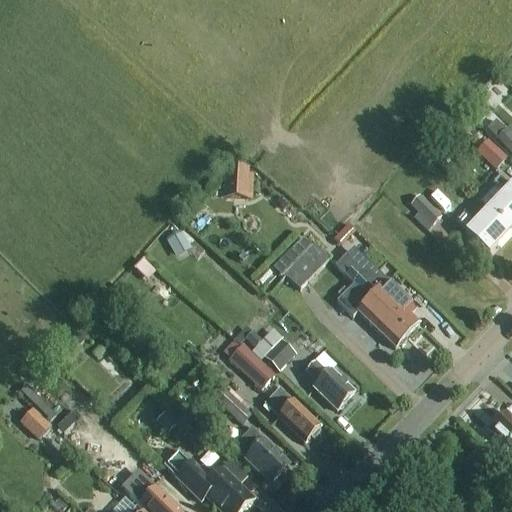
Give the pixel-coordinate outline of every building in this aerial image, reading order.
[(495,142),(511,158),(511,138),(506,132),(505,132),(496,123),(487,132),(496,141),(495,142)] [(506,160),(487,143),(476,155),(495,172),(506,160)] [(225,200),(247,201),(247,193),(252,193),(253,178),(247,178),(247,177),(226,176),(225,200)] [(511,235),(511,233),(511,190),(510,189),(510,190),(500,180),(492,188),(495,190),(481,205),(488,212),(487,213),(511,235)] [(442,220),(420,199),(410,209),(418,217),(414,222),(427,235),(442,220)] [(394,240),(411,232),(399,205),(381,212),(394,240)] [(511,235),(487,213),(473,228),(462,218),(455,226),(465,236),(488,259),(511,235)] [(276,270),(300,294),(331,262),(315,246),(312,249),(304,241),(276,270)] [(418,328),(410,320),(416,314),(386,285),(387,284),(353,252),(335,271),(343,278),(343,279),(357,292),(356,293),(369,306),(407,341),(418,328)] [(143,262),(133,273),(146,284),(156,272),(143,262)] [(407,341),(369,306),(358,315),(395,353),(398,350),(401,350),(406,345),(405,342),(407,341)] [(228,364),(261,395),(276,379),(243,348),(241,351),(234,344),(223,356),(230,362),(228,364)] [(264,361),(279,376),(296,358),(280,344),(264,361)] [(314,367),(305,376),(318,388),(313,393),(336,415),(339,412),(342,412),(347,407),(346,404),(354,397),(330,375),(336,368),(324,356),(314,367)] [(56,418),(26,389),(20,395),(50,425),(56,418)] [(252,418),(223,391),(212,402),(242,429),(252,418)] [(318,433),(319,431),(278,391),(263,407),(304,447),(310,440),(313,443),(320,436),(318,433)] [(32,414),(21,425),(38,442),(49,431),(47,428),(33,416),(32,414)] [(167,436),(176,426),(164,415),(155,425),(167,436)] [(511,422),(506,416),(488,435),(503,449),(498,454),(511,467),(511,422)] [(0,417),(0,435),(5,441),(14,433),(0,417)] [(133,442),(142,429),(129,421),(121,434),(133,442)] [(233,450),(270,486),(289,466),(263,441),(262,443),(251,431),(233,450)] [(11,447),(26,455),(32,444),(17,436),(11,447)] [(218,511),(245,511),(252,505),(220,474),(210,484),(177,453),(163,470),(201,507),(207,501),(218,511)] [(172,511),(165,504),(176,493),(161,479),(160,479),(151,471),(129,493),(148,511),(172,511)] [(114,511),(134,511),(124,502),(114,511)]
